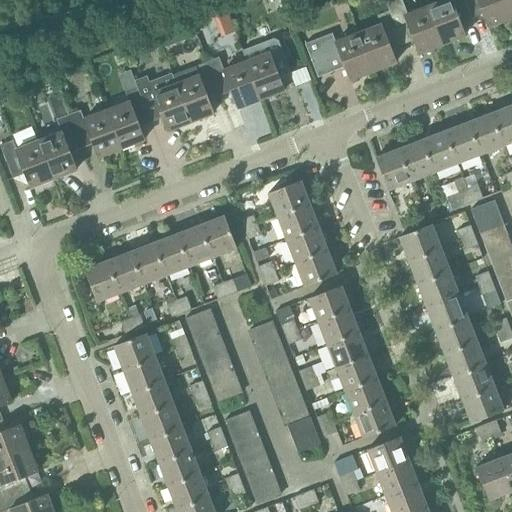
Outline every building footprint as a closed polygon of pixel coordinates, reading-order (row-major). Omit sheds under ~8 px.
[(384,0),(389,12),(402,45),(414,41),(419,54),(442,45),(427,7),(409,14),(402,0),(384,0)] [(445,0),(427,7),(442,45),(465,36),(460,23),(471,19),(464,0),(445,0)] [(464,0),(471,19),(483,14),(488,27),(511,18),(503,0),(464,0)] [(511,0),(503,0),(511,18),(511,17),(511,0)] [(381,25),(358,34),(373,72),(396,63),(391,50),(402,45),(389,12),(377,16),(381,25)] [(175,29),(180,43),(195,36),(190,23),(175,29)] [(332,34),(305,44),(318,78),(344,68),(349,81),(373,72),(358,34),(335,43),(332,34)] [(275,39),(242,51),(246,62),(261,101),(284,92),(279,78),(290,73),(278,40),(275,39)] [(218,58),(207,62),(220,96),(230,92),(237,110),(261,101),(246,62),(223,71),(218,58)] [(195,67),(172,75),(176,85),(175,85),(190,122),(213,113),(208,101),(220,96),(207,62),(195,67)] [(147,76),(135,80),(138,88),(137,89),(150,122),(161,118),(166,131),(190,122),(175,85),(176,85),(172,75),(171,73),(149,82),(147,76)] [(129,102),(106,111),(120,149),(144,140),(139,127),(150,122),(137,89),(126,93),(129,102)] [(62,133),(39,142),(53,179),(76,170),(70,153),(81,149),(68,115),(64,105),(53,110),(62,133)] [(511,106),(491,114),(503,146),(511,142),(511,106)] [(80,111),(68,115),(81,149),(92,145),(97,157),(120,149),(106,111),(83,120),(80,111)] [(480,155),(503,146),(491,114),(468,123),(480,155)] [(457,164),(480,155),(468,123),(445,132),(457,164)] [(433,173),(457,164),(445,132),(421,141),(433,173)] [(12,141),(0,146),(13,179),(24,175),(29,188),(53,179),(39,142),(16,150),(12,141)] [(411,182),(433,173),(421,141),(398,150),(411,182)] [(387,191),(411,182),(398,150),(375,159),(387,191)] [(276,218),(309,205),(299,181),(267,194),(276,218)] [(468,190),(473,203),(483,199),(478,186),(468,190)] [(464,206),(473,203),(468,190),(459,194),(464,206)] [(474,222),(497,213),(492,202),(469,211),(474,222)] [(423,207),(428,220),(437,216),(432,203),(423,207)] [(285,241),(318,228),(309,205),(276,218),(285,241)] [(418,224),(428,220),(423,207),(413,211),(418,224)] [(478,234),(501,225),(497,213),(474,222),(478,234)] [(244,230),(257,225),(253,216),(241,221),(244,230)] [(199,226),(212,258),(236,249),(223,217),(199,226)] [(257,225),(244,230),(248,240),(261,235),(257,225)] [(483,245),(506,236),(501,225),(478,234),(483,245)] [(189,267),(212,258),(199,226),(177,235),(189,267)] [(408,262),(440,249),(430,226),(398,238),(408,262)] [(461,241),(474,236),(470,226),(458,231),(461,241)] [(294,264),(327,252),(318,228),(285,241),(294,264)] [(166,276),(189,267),(177,235),(153,244),(166,276)] [(474,236),(461,241),(465,250),(477,246),(474,236)] [(488,257),(511,248),(506,236),(483,245),(488,257)] [(253,253),(265,249),(262,240),(250,244),(253,253)] [(142,285),(166,276),(153,244),(130,253),(142,285)] [(492,269),(511,260),(511,251),(511,248),(488,257),(492,269)] [(253,253),(257,262),(269,258),(265,249),(253,253)] [(417,285),(449,273),(440,249),(408,262),(417,285)] [(327,252),(294,264),(303,288),(336,275),(327,252)] [(119,294),(142,285),(130,253),(107,262),(119,294)] [(497,280),(511,274),(511,260),(492,269),(497,280)] [(95,303),(119,294),(107,262),(83,271),(95,303)] [(262,276),(275,272),(271,262),(259,267),(262,276)] [(275,272),(262,276),(266,287),(279,282),(275,272)] [(479,286),(492,282),(488,272),(475,277),(479,286)] [(426,308),(458,296),(449,273),(417,285),(426,308)] [(501,292),(511,287),(511,274),(497,280),(501,292)] [(233,279),(223,283),(228,296),(238,292),(233,279)] [(492,282),(479,286),(483,296),(496,291),(492,282)] [(223,283),(213,287),(218,300),(228,296),(223,283)] [(317,323),(350,310),(340,287),(308,299),(317,323)] [(506,303),(511,300),(511,287),(501,292),(506,303)] [(435,331),(467,319),(458,296),(426,308),(435,331)] [(176,301),(181,314),(191,310),(186,297),(176,301)] [(172,317),(181,314),(176,301),(167,305),(172,317)] [(288,307),(275,312),(281,326),(285,335),(297,330),(294,321),(288,307)] [(148,324),(157,321),(152,309),(144,312),(148,324)] [(326,346),(359,333),(350,310),(317,323),(326,346)] [(188,332),(211,323),(207,311),(183,320),(188,332)] [(131,319),(135,331),(145,328),(140,315),(131,319)] [(497,334),(510,329),(506,318),(493,323),(497,334)] [(126,335),(135,331),(131,319),(121,322),(126,335)] [(444,355),(476,342),(467,319),(435,331),(444,355)] [(192,344),(216,335),(211,323),(188,332),(192,344)] [(252,342),(275,334),(271,323),(248,332),(252,342)] [(511,333),(510,329),(497,334),(500,343),(511,338),(511,333)] [(297,330),(285,335),(289,345),(301,340),(297,330)] [(335,369),(368,356),(359,333),(326,346),(335,369)] [(257,355),(280,346),(275,334),(252,342),(257,355)] [(121,371),(154,358),(145,335),(112,347),(121,371)] [(176,351),(189,346),(185,335),(172,340),(176,351)] [(197,356),(220,347),(216,335),(192,344),(197,356)] [(453,378),(485,365),(476,342),(444,355),(453,378)] [(189,346),(176,351),(180,359),(192,354),(189,346)] [(261,366),(284,357),(280,346),(257,355),(261,366)] [(202,368),(225,359),(220,347),(197,356),(202,368)] [(344,392),(377,380),(368,356),(335,369),(344,392)] [(266,379),(289,370),(284,357),(261,366),(266,379)] [(130,394),(163,381),(154,358),(121,371),(130,394)] [(206,380),(229,371),(225,359),(202,368),(206,380)] [(462,401),(494,388),(485,365),(453,378),(462,401)] [(303,382),(316,377),(312,367),(299,372),(303,382)] [(270,390),(293,381),(289,370),(266,379),(270,390)] [(211,392),(234,383),(229,371),(206,380),(211,392)] [(316,377),(303,382),(307,391),(320,386),(316,377)] [(0,420),(2,419),(0,413),(0,407),(11,403),(2,380),(0,380),(0,420)] [(353,416),(386,403),(377,380),(344,392),(353,416)] [(139,417),(172,405),(163,381),(130,394),(139,417)] [(275,402),(298,394),(293,381),(270,390),(275,402)] [(194,396),(206,392),(203,382),(190,386),(194,396)] [(234,383),(211,392),(215,404),(239,395),(234,383)] [(494,388),(462,401),(471,425),(503,412),(494,388)] [(206,392),(194,396),(197,406),(210,401),(206,392)] [(279,415),(303,406),(298,394),(275,402),(279,415)] [(386,403),(353,416),(363,439),(395,427),(386,403)] [(148,441),(181,428),(172,405),(139,417),(148,441)] [(284,427),(286,426),(307,418),(303,406),(279,415),(284,427)] [(321,427),(333,422),(330,413),(317,418),(321,427)] [(227,435),(251,426),(246,414),(222,423),(227,435)] [(307,418),(286,426),(296,453),(319,445),(308,417),(307,418)] [(2,419),(0,420),(0,459),(28,449),(19,426),(7,431),(2,419)] [(486,425),(491,437),(501,433),(496,421),(486,425)] [(333,422),(321,427),(324,437),(337,432),(333,422)] [(486,425),(477,428),(482,441),(491,437),(486,425)] [(232,447),(255,438),(251,426),(227,435),(232,447)] [(157,464),(190,451),(181,428),(148,441),(157,464)] [(211,443),(224,437),(220,428),(208,433),(211,443)] [(224,437),(211,443),(215,452),(227,447),(224,437)] [(236,459),(260,450),(255,438),(232,447),(236,459)] [(376,474),(408,461),(399,438),(367,451),(376,474)] [(0,499),(28,488),(25,478),(38,473),(28,449),(0,459),(0,499)] [(241,471),(265,462),(260,450),(236,459),(241,471)] [(166,487),(199,475),(190,451),(157,464),(166,487)] [(510,494),(511,492),(511,456),(498,461),(510,494)] [(385,497),(417,485),(408,461),(376,474),(385,497)] [(488,502),(510,494),(498,461),(476,470),(488,502)] [(246,483),(269,474),(265,462),(241,471),(246,483)] [(344,487),(356,482),(352,472),(340,477),(344,487)] [(229,489),(242,484),(238,474),(225,479),(229,489)] [(250,495),(274,486),(269,474),(246,483),(250,495)] [(175,511),(208,498),(199,475),(166,487),(175,511)] [(356,482),(344,487),(347,496),(360,491),(356,482)] [(242,484),(229,489),(233,498),(245,494),(242,484)] [(390,511),(417,511),(427,508),(417,485),(385,497),(390,511)] [(274,486),(250,495),(255,507),(279,498),(274,486)] [(28,488),(0,499),(0,511),(52,511),(46,496),(33,501),(28,488)] [(305,494),(309,506),(319,502),(314,490),(305,494)] [(299,510),(309,506),(305,494),(295,498),(299,510)] [(213,511),(208,498),(175,511),(213,511)] [(381,511),(377,500),(352,509),(353,511),(381,511)]
